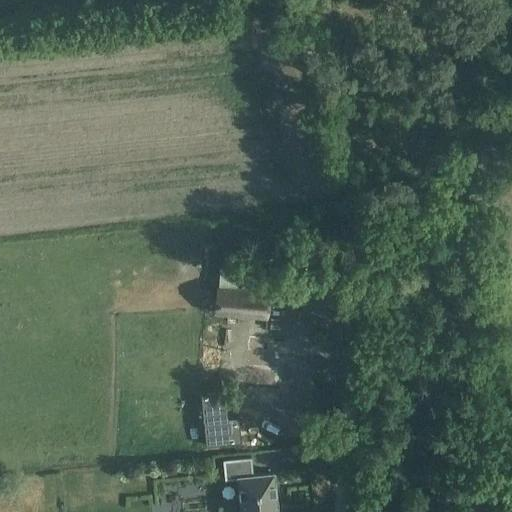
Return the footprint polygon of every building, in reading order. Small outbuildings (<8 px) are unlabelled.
[(218,286),(216,312),(266,316),(268,291),(218,286)] [(279,354),(291,355),(292,340),(249,336),(244,384),(276,386),(278,363),(279,354)] [(291,364),(291,355),(279,354),(278,363),(291,364)] [(225,367),(224,379),(236,380),(237,368),(225,367)] [(224,477),(237,476),(240,511),(276,511),(273,471),(252,473),(250,455),(222,458),(224,477)]
